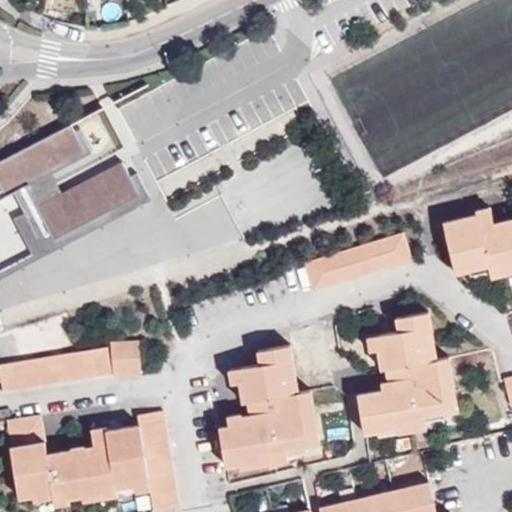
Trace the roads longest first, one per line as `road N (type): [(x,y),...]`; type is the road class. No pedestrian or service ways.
road 1 (residential): [(178,379),(214,325),(411,273),(443,285),(511,349)]
road 2 (residential): [(0,72),(89,67),(175,37)]
road 3 (residential): [(0,406),(178,379)]
road 4 (residential): [(175,37),(93,53),(0,40)]
road 5 (residential): [(178,379),(204,511)]
